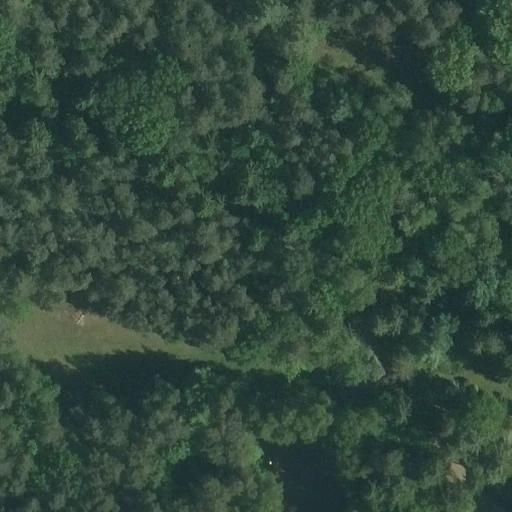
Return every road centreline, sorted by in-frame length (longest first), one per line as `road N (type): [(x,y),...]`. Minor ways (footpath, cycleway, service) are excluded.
road 1 (track): [(0,86),(142,120),(283,227),(332,282),(458,469),(499,511)]
road 2 (track): [(296,239),(335,204),(511,139)]
road 3 (track): [(511,331),(333,263)]
